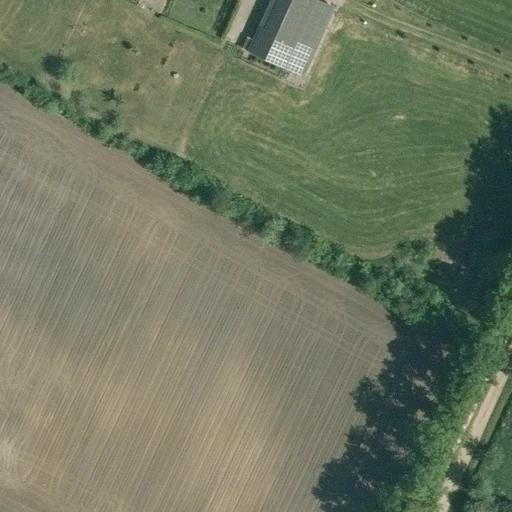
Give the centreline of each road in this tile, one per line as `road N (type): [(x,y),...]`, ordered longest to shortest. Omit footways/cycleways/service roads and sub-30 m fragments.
road 1 (track): [(511,353),(436,511)]
road 2 (unknown): [(371,0),(511,69)]
